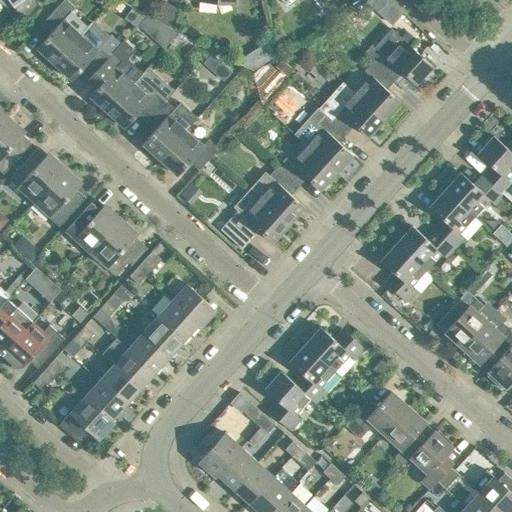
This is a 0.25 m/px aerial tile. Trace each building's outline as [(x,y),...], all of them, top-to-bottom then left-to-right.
[(9,0),(14,6),(26,18),(43,3),(39,0),(9,0)] [(87,27),(71,12),(75,7),(66,0),(63,0),(43,23),(52,31),(37,48),(54,64),(81,34),(87,27)] [(366,0),(363,4),(370,11),(373,7),(379,0),(366,0)] [(432,66),(403,39),(391,28),(374,47),(371,44),(363,52),(373,61),(391,78),(399,69),(416,84),(432,66)] [(98,49),(81,34),(54,64),(72,80),(87,63),(96,71),(121,43),(111,35),(98,49)] [(107,112),(142,73),(127,58),(134,51),(123,40),(121,43),(96,71),(88,79),(97,87),(90,96),(107,112)] [(212,53),(203,63),(211,70),(220,60),(212,53)] [(383,87),(391,78),(373,61),(364,70),(370,76),(355,92),(384,119),(400,102),(383,87)] [(147,67),(142,73),(107,112),(125,128),(140,111),(149,119),(166,100),(174,90),(147,67)] [(384,119),(355,92),(343,82),(319,108),(344,130),(352,122),(368,137),(384,119)] [(181,103),(175,109),(166,100),(149,119),(157,127),(142,143),(160,159),(187,130),(198,118),(181,103)] [(0,126),(9,116),(0,107),(0,126)] [(344,130),(319,108),(295,134),(307,145),(336,172),(352,154),(336,139),(344,130)] [(20,126),(9,116),(0,126),(0,170),(3,173),(32,142),(17,129),(20,126)] [(203,145),(187,130),(160,159),(177,175),(193,159),(202,167),(219,148),(209,139),(203,145)] [(511,140),(506,147),(494,135),(478,153),(494,168),(485,177),(504,194),(511,201),(511,140)] [(336,172),(307,145),(292,162),(286,157),(277,166),(296,183),(304,175),(321,190),(336,172)] [(34,202),(66,167),(55,158),(52,161),(38,147),(9,179),(34,202)] [(288,192),(296,183),(277,166),(269,176),(265,173),(250,189),(289,225),(305,207),(288,192)] [(76,177),(66,167),(34,202),(60,224),(88,193),(73,180),(76,177)] [(504,194),(485,177),(477,187),(461,172),(445,189),(475,216),(489,200),(495,205),(504,194)] [(289,225),(250,189),(235,206),(238,209),(221,228),(240,245),(256,227),(273,242),(289,225)] [(445,189),(429,207),(445,221),(437,231),(456,248),(464,238),(467,241),(482,223),(475,216),(445,189)] [(91,253),(122,218),(111,209),(109,212),(94,198),(65,230),(91,253)] [(132,228),(122,218),(91,253),(116,276),(144,244),(130,231),(132,228)] [(456,248),(437,231),(429,240),(412,225),(397,243),(426,270),(441,253),(446,258),(456,248)] [(426,270),(397,243),(381,260),(397,275),(388,285),(407,302),(417,291),(411,286),(426,270)] [(161,259),(152,251),(136,268),(145,276),(161,259)] [(145,276),(136,268),(130,275),(138,284),(145,276)] [(486,273),(479,281),(483,285),(491,277),(486,273)] [(187,283),(172,300),(199,324),(198,325),(200,328),(216,310),(187,283)] [(1,287),(0,287),(0,306),(7,298),(10,295),(1,287)] [(458,317),(445,332),(447,334),(446,338),(456,347),(460,345),(462,347),(487,321),(477,312),(483,305),(467,290),(450,309),(458,317)] [(123,301),(114,293),(107,300),(116,308),(123,301)] [(33,322),(16,307),(7,298),(0,306),(0,352),(2,355),(33,322)] [(116,308),(107,300),(101,307),(110,315),(116,308)] [(199,324),(172,300),(157,316),(184,340),(198,325),(199,324)] [(169,356),(184,340),(157,316),(143,332),(169,356)] [(501,356),(511,343),(511,330),(503,322),(496,329),(487,321),(462,347),(464,349),(463,353),(473,363),(478,361),(480,363),(493,348),(501,356)] [(43,331),(33,322),(2,355),(11,363),(11,367),(23,367),(34,355),(42,363),(64,339),(49,325),(43,331)] [(94,333),(85,325),(78,332),(87,340),(94,333)] [(321,327),(305,344),(335,371),(350,354),(355,359),(365,348),(346,331),(337,341),(321,327)] [(87,340),(78,332),(72,339),(81,348),(87,340)] [(169,356),(143,332),(128,348),(155,372),(169,356)] [(155,372),(128,348),(116,338),(102,354),(114,364),(140,388),(155,372)] [(511,343),(501,356),(488,371),(490,372),(488,374),(487,374),(487,375),(502,389),(503,388),(502,387),(504,385),(506,387),(511,380),(511,343)] [(320,387),(335,371),(305,344),(289,361),(306,376),(297,385),(297,386),(310,398),(315,403),(325,392),(320,387)] [(65,365),(56,357),(49,364),(58,372),(65,365)] [(42,390),(58,372),(49,364),(33,382),(42,390)] [(114,364),(99,380),(126,404),(140,388),(114,364)] [(295,414),(310,398),(297,386),(297,385),(281,370),(265,388),(281,403),(272,413),(291,430),(301,419),(295,414)] [(126,404),(99,380),(85,396),(111,420),(112,419),(126,404)] [(367,400),(369,398),(377,390),(369,383),(360,394),(367,400)] [(367,400),(352,417),(368,432),(375,425),(384,434),(409,407),(391,391),(378,406),(369,398),(367,400)] [(111,420),(85,396),(59,424),(79,443),(90,431),(99,440),(115,422),(112,419),(111,420)] [(268,417),(251,402),(243,411),(260,426),(268,417)] [(413,438),(426,423),(409,407),(384,434),(402,449),(395,456),(404,464),(410,457),(421,445),(413,438)] [(267,433),(275,424),(268,417),(260,426),(267,433)] [(436,432),(434,430),(421,445),(410,457),(428,473),(421,480),(430,488),(437,481),(450,466),(453,463),(444,455),(452,446),(450,445),(453,442),(438,429),(436,432)] [(215,476),(242,447),(225,432),(198,461),(215,476)] [(292,456),(300,447),(293,440),(285,449),(292,456)] [(233,488),(258,461),(242,447),(215,476),(216,477),(218,475),(233,488)] [(299,462),(307,454),(307,453),(300,447),(292,456),(299,462)] [(249,503),(274,476),(258,461),(233,488),(249,503)] [(330,478),(338,469),(331,463),(323,471),(330,478)] [(459,474),(450,466),(437,481),(445,489),(459,474)] [(337,484),(345,475),(338,469),(330,478),(337,484)] [(509,511),(511,509),(511,492),(511,491),(511,479),(504,472),(498,479),(486,469),(472,485),(479,492),(502,511),(509,511)] [(259,511),(270,511),(290,490),(274,476),(249,503),(259,511)] [(299,484),(292,492),(290,490),(270,511),(299,511),(306,505),(303,503),(311,494),(299,484)] [(362,507),(370,498),(363,491),(354,500),(362,507)] [(502,511),(479,492),(466,507),(471,511),(502,511)]
